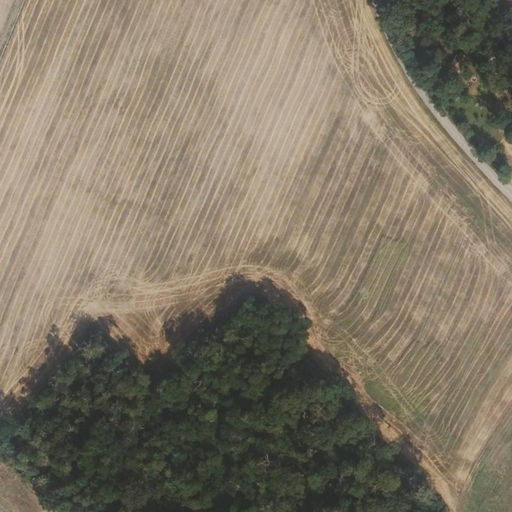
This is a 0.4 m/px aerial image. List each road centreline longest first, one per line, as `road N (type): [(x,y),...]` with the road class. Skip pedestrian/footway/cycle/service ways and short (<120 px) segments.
road 1 (unclassified): [(511,201),(444,128),(390,44),(374,0)]
road 2 (track): [(443,511),(461,461),(511,380)]
